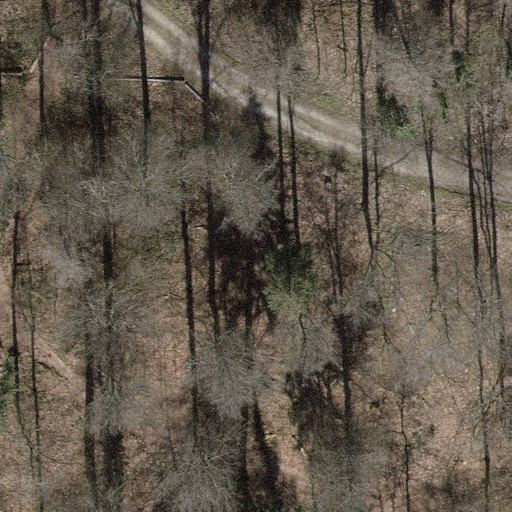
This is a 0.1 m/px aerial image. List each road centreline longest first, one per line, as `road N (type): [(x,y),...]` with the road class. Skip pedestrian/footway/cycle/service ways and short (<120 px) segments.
road 1 (track): [(511,166),(312,102),(148,0)]
road 2 (track): [(0,128),(103,0)]
